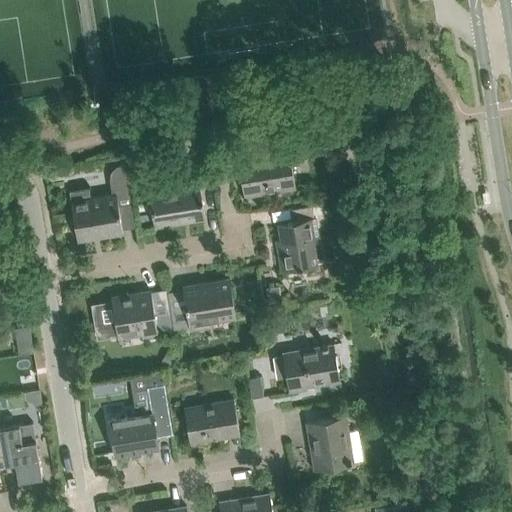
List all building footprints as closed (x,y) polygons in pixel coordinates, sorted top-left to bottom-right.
[(211,159),(233,156),(229,133),(207,136),(211,159)] [(207,136),(184,140),(184,142),(188,162),(188,163),(211,159),(207,136)] [(245,196),(296,187),(289,148),(238,156),(245,196)] [(199,181),(197,169),(178,173),(180,184),(149,190),(152,211),(158,210),(161,227),(206,219),(200,181),(199,181)] [(90,187),(70,190),(72,200),(78,240),(123,232),(123,229),(119,204),(134,201),(129,175),(110,178),(113,194),(91,197),(90,187)] [(282,270),(318,264),(314,238),(319,237),(316,216),(279,222),(281,239),(277,239),(282,270)] [(190,330),(211,327),(210,321),(237,317),(230,278),(183,285),(190,330)] [(280,288),(269,289),(271,302),(282,301),(280,288)] [(113,301),(98,303),(101,327),(116,325),(118,335),(118,337),(142,333),(143,339),(159,336),(158,330),(165,328),(165,323),(163,315),(156,316),(152,291),(112,297),(112,300),(113,301)] [(284,305),(271,307),(274,333),(277,332),(287,331),(286,319),(284,305)] [(31,342),(18,344),(19,354),(33,352),(32,351),(31,342)] [(290,391),(308,388),(307,385),(341,380),(334,343),(283,352),(290,391)] [(171,353),(166,363),(172,366),(178,356),(171,353)] [(252,397),(264,395),(261,376),(249,378),(252,397)] [(138,414),(110,419),(116,454),(159,447),(157,435),(173,432),(164,383),(147,386),(148,387),(152,412),(138,414)] [(191,442),(240,434),(235,398),(185,406),(191,442)] [(349,430),(346,415),(307,421),(315,468),(354,462),(354,460),(363,458),(358,429),(349,430)] [(34,422),(0,427),(0,449),(2,464),(16,462),(19,480),(42,476),(36,439),(34,422)] [(220,511),(273,511),(270,492),(219,500),(220,511)] [(408,511),(406,500),(390,503),(391,511),(408,511)]
